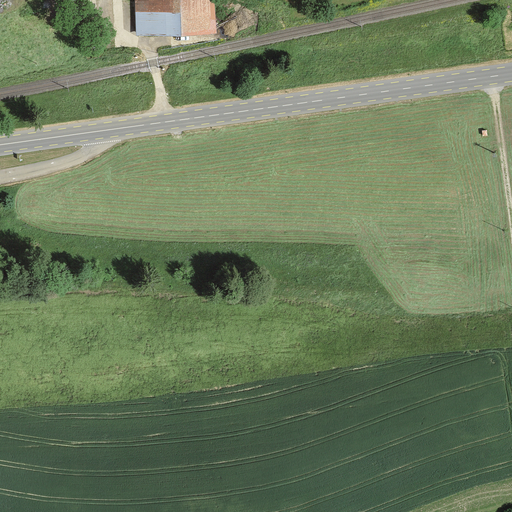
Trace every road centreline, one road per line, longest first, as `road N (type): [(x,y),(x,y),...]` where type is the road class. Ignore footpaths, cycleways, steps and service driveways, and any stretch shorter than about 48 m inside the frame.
road 1 (primary): [(511,74),(0,145)]
road 2 (track): [(492,77),(511,223)]
